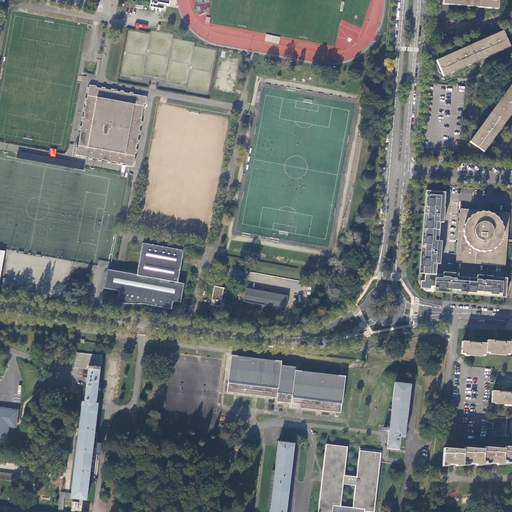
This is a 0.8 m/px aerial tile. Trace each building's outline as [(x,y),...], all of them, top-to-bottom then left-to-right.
[(150,0),(149,7),(164,9),(165,4),(169,5),(170,0),(150,0)] [(499,9),(500,0),(444,0),(444,4),(499,9)] [(436,60),(444,76),(510,47),(503,31),(436,60)] [(423,149),(461,152),(466,86),(428,83),(423,149)] [(484,151),(511,113),(511,84),(470,141),(484,151)] [(125,165),(132,167),(135,153),(136,153),(137,150),(136,149),(137,143),(138,144),(138,140),(137,140),(138,134),(139,135),(140,131),(139,131),(140,125),(141,125),(142,122),(140,121),(144,104),(145,104),(146,97),(132,94),(133,93),(129,92),(129,93),(123,92),(123,91),(120,90),(120,92),(114,90),(114,89),(110,89),(110,90),(104,89),(105,88),(101,87),(101,88),(96,87),(96,86),(89,85),(86,99),(85,98),(84,102),(86,102),(85,108),(83,108),(82,111),(84,111),(83,117),(82,117),(81,121),(82,121),(81,127),(80,126),(79,130),(80,130),(77,148),(76,147),(75,155),(88,157),(88,159),(92,159),(92,158),(98,159),(98,160),(101,161),(101,159),(107,161),(107,162),(110,163),(111,161),(117,162),(116,164),(120,164),(120,163),(125,164),(125,165)] [(427,190),(425,190),(424,206),(424,210),(423,214),(421,243),(420,247),(420,251),(418,273),(420,273),(422,247),(426,210),(427,190)] [(436,263),(438,240),(439,222),(442,192),(427,190),(426,210),(422,247),(420,273),(424,273),(426,274),(425,280),(423,280),(420,280),(419,288),(430,289),(430,286),(433,286),(433,289),(449,290),(487,294),(505,295),(506,280),(476,278),(457,276),(442,275),(435,274),(436,263)] [(509,214),(461,209),(456,262),(505,266),(510,214),(509,214)] [(141,304),(171,310),(172,301),(180,303),(184,284),(177,283),(183,251),(143,243),(136,275),(107,269),(104,287),(119,291),(117,299),(123,300),(122,303),(121,303),(121,304),(140,305),(141,304)] [(248,272),(300,282),(302,274),(249,264),(248,272)] [(213,305),(220,306),(223,288),(214,286),(211,300),(214,300),(213,305)] [(245,288),(242,302),(285,310),(286,306),(281,305),(283,295),(245,288)] [(485,343),(485,353),(488,353),(488,354),(505,356),(505,354),(509,355),(509,351),(510,342),(496,341),(494,341),(492,340),(486,340),(486,341),(486,342),(485,343)] [(484,356),(485,353),(485,343),(475,342),(469,342),(468,341),(462,341),(460,353),(464,354),(464,355),(481,357),(481,355),(484,356)] [(0,511),(74,511),(74,510),(81,511),(83,499),(86,500),(90,471),(92,471),(97,433),(95,432),(98,408),(98,403),(96,403),(99,381),(102,356),(77,352),(75,367),(88,368),(85,394),(84,401),(82,401),(71,493),(65,492),(61,492),(58,511),(56,511),(0,505),(0,511)] [(333,412),(341,413),(345,376),(343,376),(340,375),(301,371),(295,370),(295,366),(281,365),(282,361),(232,355),(227,392),(277,398),(276,402),(291,404),(290,407),(333,412)] [(486,440),(487,434),(488,416),(490,391),(491,384),(491,383),(491,381),(491,380),(492,368),(469,366),(464,366),(455,365),(453,390),(449,437),(457,438),(459,438),(486,440)] [(387,447),(399,448),(400,437),(404,437),(405,435),(405,433),(410,389),(411,384),(395,382),(391,409),(389,409),(387,426),(389,426),(388,437),(387,447)] [(511,392),(505,392),(503,392),(501,392),(492,391),(491,402),(494,403),(494,404),(511,405),(511,392)] [(0,441),(7,442),(9,427),(16,428),(17,422),(18,411),(19,409),(0,407),(0,441)] [(488,416),(487,434),(492,435),(493,435),(506,436),(507,418),(497,417),(488,416)] [(291,441),(278,440),(278,446),(275,471),(272,470),(267,509),(270,509),(269,511),(286,511),(294,449),(294,443),(291,443),(291,441)] [(374,511),(380,462),(381,450),(360,448),(356,476),(344,475),(348,447),(326,444),(323,473),(322,474),(322,476),(322,481),(317,511),(374,511)] [(445,448),(443,466),(450,466),(450,465),(455,465),(457,465),(457,467),(470,465),(470,464),(474,464),(476,464),(476,466),(490,465),(490,463),(495,464),(496,464),(496,465),(511,464),(511,463),(511,462),(511,446),(505,446),(505,449),(484,447),(484,449),(465,448),(464,450),(445,448)] [(0,471),(0,479),(19,482),(20,474),(0,471)]
